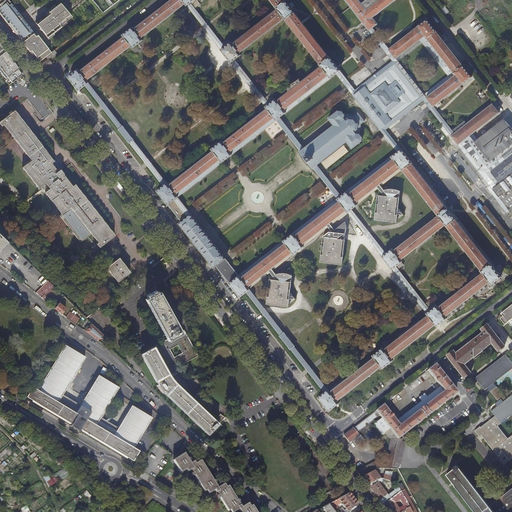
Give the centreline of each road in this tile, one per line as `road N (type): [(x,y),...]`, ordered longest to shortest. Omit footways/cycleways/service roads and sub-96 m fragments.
road 1 (tertiary): [(0,27),(374,511)]
road 2 (residential): [(0,276),(111,359),(276,511)]
road 3 (secondary): [(0,397),(105,462)]
